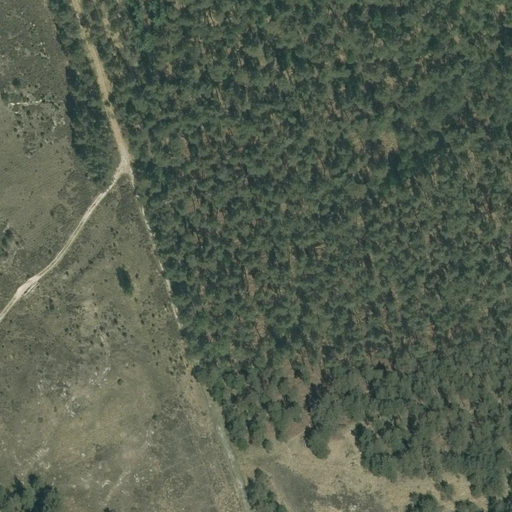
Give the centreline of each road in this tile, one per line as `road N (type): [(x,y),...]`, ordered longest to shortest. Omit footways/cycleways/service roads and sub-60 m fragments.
road 1 (track): [(249,511),(72,0)]
road 2 (track): [(0,318),(58,257),(126,164)]
